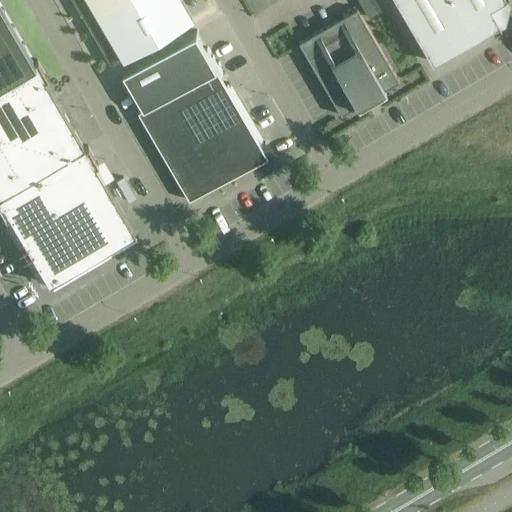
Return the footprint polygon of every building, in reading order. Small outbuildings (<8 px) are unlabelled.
[(179,0),(71,0),(109,65),(190,18),(179,0)] [(381,0),(358,0),(369,19),(387,9),(381,0)] [(507,0),(395,0),(433,63),(504,22),(509,2),(507,0)] [(0,5),(0,196),(83,148),(43,80),(46,78),(36,60),(33,62),(0,5)] [(357,10),(299,44),(341,116),(356,108),(358,112),(387,95),(384,91),(399,83),(357,10)] [(144,109),(137,113),(188,201),(253,164),(258,172),(276,161),(265,143),(264,144),(198,31),(151,59),(171,93),(144,109)] [(151,59),(124,74),(144,109),(171,93),(151,59)] [(83,148),(0,196),(0,210),(5,218),(8,216),(48,285),(134,234),(94,166),(97,164),(87,146),(83,148)]
